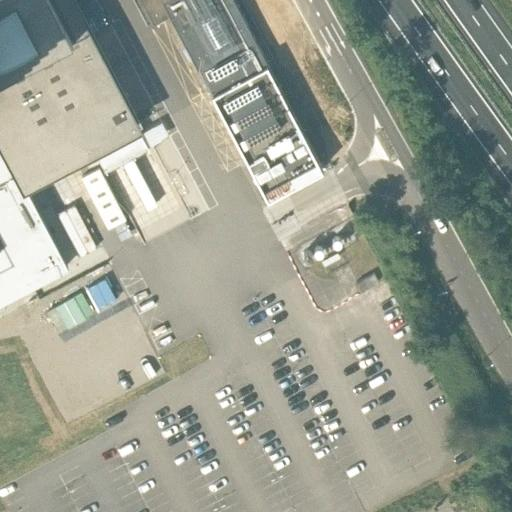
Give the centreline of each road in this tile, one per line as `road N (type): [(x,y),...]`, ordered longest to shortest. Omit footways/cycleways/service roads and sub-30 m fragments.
road 1 (trunk): [(316,0),(511,356)]
road 2 (trunk): [(394,0),(511,162)]
